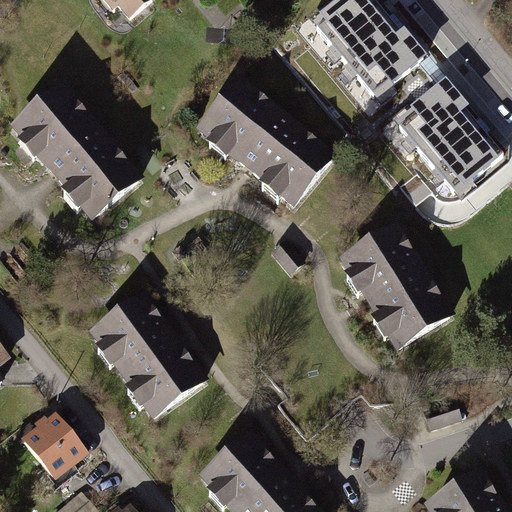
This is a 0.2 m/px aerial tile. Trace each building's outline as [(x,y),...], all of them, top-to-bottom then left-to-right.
[(103,0),(114,12),(119,8),(130,20),(152,2),(150,0),(103,0)] [(423,61),(372,0),(350,0),(332,15),(334,18),(317,32),(374,99),(390,86),(391,88),(423,61)] [(282,120),(242,86),(203,133),(216,143),(220,137),(230,145),(230,152),(229,154),(244,167),(247,164),(256,172),(254,175),(268,186),(270,185),(277,184),(286,192),(281,197),(294,208),(333,162),(292,128),(290,131),(280,123),(282,120)] [(504,157),(445,89),(414,115),(416,117),(400,131),(454,195),(469,182),(472,184),(504,157)] [(98,133),(63,92),(17,130),(28,143),(33,138),(41,147),(41,154),(39,156),(51,171),(54,169),(62,178),(59,180),(71,194),(72,193),(80,194),(88,204),(82,208),(93,221),(139,183),(105,142),(102,144),(95,135),(98,133)] [(416,264),(397,233),(346,265),(354,278),(361,275),(367,285),(366,292),(364,293),(381,321),(383,320),(390,322),(397,332),(390,336),(399,350),(450,318),(423,274),(419,276),(413,266),(416,264)] [(303,265),(286,245),(276,254),(292,274),(303,265)] [(145,302),(96,337),(105,351),(111,347),(119,357),(117,363),(115,365),(135,392),(137,390),(144,391),(151,401),(145,406),(155,419),(204,384),(173,341),(169,343),(163,334),(166,331),(145,302)] [(460,421),(455,406),(426,416),(431,431),(460,421)] [(71,470),(87,457),(57,419),(49,426),(45,421),(37,428),(41,433),(26,445),(53,479),(68,467),(71,470)] [(250,440),(205,480),(216,493),(222,488),(230,497),(230,504),(228,506),(233,511),(314,511),(294,489),(291,492),(283,483),(286,480),(250,440)] [(497,511),(500,511),(481,480),(430,511),(497,511)] [(63,511),(93,511),(82,497),(63,511)]
